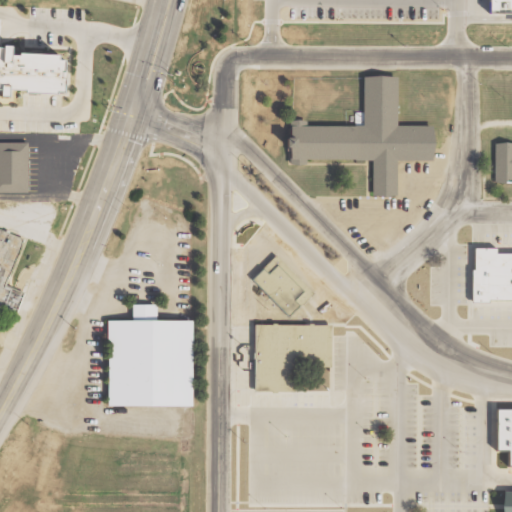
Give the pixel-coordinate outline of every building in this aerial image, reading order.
[(511,0),(481,0),(481,20),(511,20),(511,0)] [(0,111),(1,102),(18,103),(17,106),(48,107),(48,105),(55,105),(55,93),(52,93),(52,87),(56,87),(56,71),(51,71),(51,67),(9,66),(9,68),(0,68),(0,111)] [(360,82),(359,132),(285,131),(284,164),(367,165),(367,202),(392,202),(392,167),(427,168),(428,130),(390,130),(391,83),(360,82)] [(28,143),(0,143),(0,192),(28,192),(28,143)] [(511,182),(511,143),(494,143),(495,182),(511,182)] [(0,315),(1,314),(11,317),(21,292),(4,286),(21,239),(0,230),(0,315)] [(469,254),(469,277),(466,276),(466,309),(483,309),(483,305),(509,306),(509,309),(511,309),(511,259),(491,259),(491,255),(469,254)] [(300,303),(296,299),(306,289),(274,255),(250,277),(287,316),(300,303)] [(126,309),(126,327),(105,327),(103,411),(184,413),(185,329),(151,329),(152,309),(126,309)] [(255,325),(255,391),(291,391),(291,364),(332,364),(332,325),(255,325)] [(511,511),(511,418),(490,418),(489,458),(502,458),(502,474),(511,474),(511,500),(498,500),(497,511),(511,511)]
